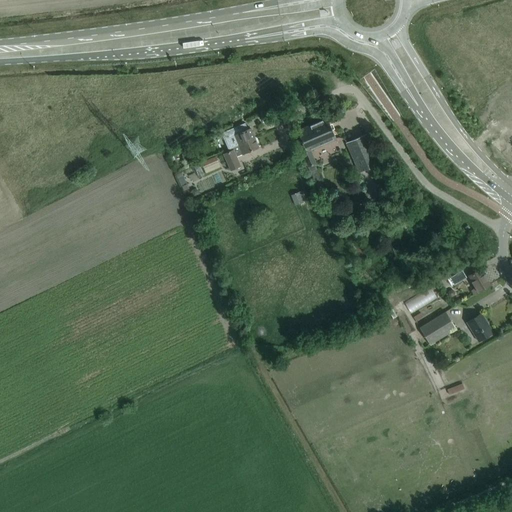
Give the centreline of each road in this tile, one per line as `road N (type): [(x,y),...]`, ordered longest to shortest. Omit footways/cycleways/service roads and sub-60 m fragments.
road 1 (secondary): [(261,8),(0,44)]
road 2 (secondary): [(0,60),(247,38)]
road 3 (residential): [(338,89),(360,92),(428,182),(504,228)]
road 4 (tertiary): [(500,182),(425,76),(401,22)]
road 5 (secondary): [(247,38),(327,31),(364,48)]
road 6 (tertiary): [(413,101),(468,164),(500,182)]
